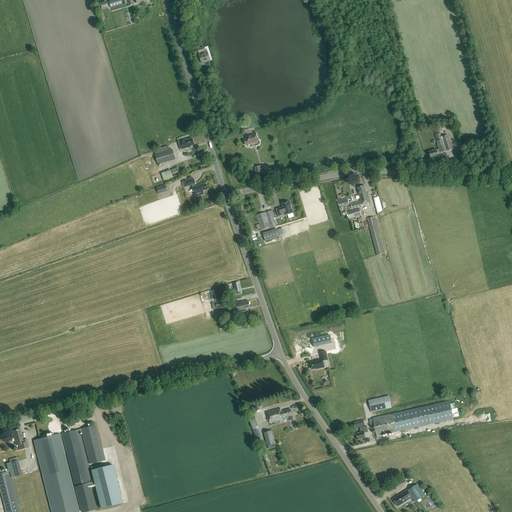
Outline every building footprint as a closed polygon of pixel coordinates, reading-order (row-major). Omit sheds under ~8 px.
[(106,1),(100,3),(102,10),(108,8),(106,1)] [(203,48),(197,49),(199,55),(201,63),(210,60),(207,52),(207,50),(206,50),(205,47),(203,48)] [(253,143),(258,142),(256,133),(245,136),(246,139),(244,140),(245,145),(249,144),(249,145),(251,144),(251,143),(253,143)] [(448,135),(441,137),(439,133),(435,135),(436,139),(437,139),(437,141),(436,141),(439,149),(437,150),(436,150),(429,152),(431,158),(438,156),(437,154),(452,149),(448,135)] [(190,146),(194,145),(192,138),(187,140),(186,139),(178,142),(181,150),(188,148),(191,147),(190,146)] [(168,146),(154,150),(155,154),(158,165),(175,160),(172,149),(169,150),(168,146)] [(254,167),(256,175),(262,173),(260,166),(254,167)] [(164,181),(173,177),(170,169),(161,173),(164,181)] [(186,180),(183,181),(184,187),(188,186),(192,185),(193,187),(192,187),(194,193),(195,197),(204,194),(203,191),(208,190),(206,183),(203,184),(203,183),(195,185),(195,184),(194,178),(186,180)] [(166,185),(157,188),(159,194),(168,191),(166,185)] [(363,205),(370,203),(367,193),(366,193),(364,186),(357,188),(358,191),(358,192),(360,201),(360,202),(351,204),(352,209),(364,206),(363,205)] [(282,207),(276,209),(278,216),(285,215),(285,216),(293,213),(289,202),(281,204),(282,207)] [(359,208),(348,212),(350,218),(361,215),(359,208)] [(256,215),(261,230),(276,226),(272,211),(256,215)] [(367,219),(377,255),(384,253),(374,217),(367,219)] [(277,230),(263,234),(265,241),(279,237),(277,230)] [(216,303),(212,304),(213,310),(217,309),(227,307),(226,300),(216,302),(216,303)] [(246,309),(250,308),(249,301),(243,302),(243,301),(233,304),(235,313),(247,310),(246,309)] [(330,335),(312,339),(314,347),(332,343),(330,335)] [(320,353),(321,359),(317,360),(317,361),(310,363),(312,369),(316,368),(316,369),(324,367),(323,361),(328,360),(326,351),(320,353)] [(389,396),(368,400),(371,413),(391,408),(389,396)] [(449,401),(372,418),(377,436),(454,419),(449,401)] [(293,420),(290,409),(281,412),(280,408),(266,412),(269,423),(279,420),(280,422),(284,422),(283,418),(288,416),(289,421),(293,420)] [(252,427),(258,425),(255,418),(250,420),(252,427)] [(363,420),(354,422),(355,428),(365,426),(363,420)] [(95,425),(61,434),(75,487),(89,483),(77,433),(81,432),(89,464),(104,460),(95,425)] [(359,428),(360,431),(360,433),(356,434),(357,440),(365,438),(364,433),(368,432),(367,426),(359,428)] [(24,440),(22,435),(22,436),(20,429),(13,431),(14,435),(13,435),(16,446),(19,445),(20,450),(29,447),(27,439),(24,440)] [(264,432),(267,445),(268,445),(269,449),(277,447),(272,430),(264,432)] [(34,441),(51,511),(78,511),(60,434),(39,439),(34,441)] [(91,470),(101,509),(122,503),(113,465),(91,470)] [(2,470),(0,470),(0,491),(5,511),(17,511),(7,472),(3,473),(2,470)] [(89,483),(75,487),(81,511),(86,511),(96,509),(89,483)] [(398,506),(411,497),(414,502),(425,495),(417,484),(407,491),(407,490),(393,499),(398,506)]
